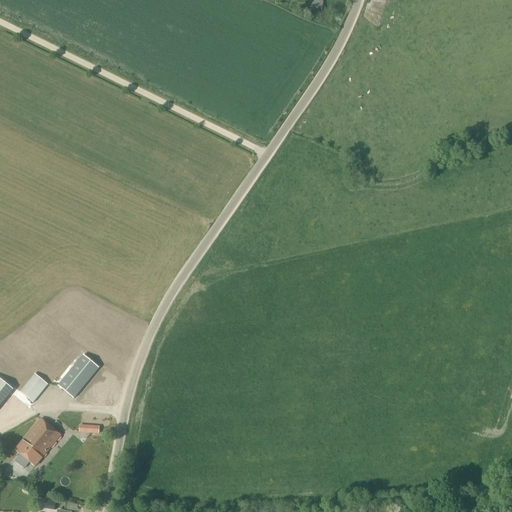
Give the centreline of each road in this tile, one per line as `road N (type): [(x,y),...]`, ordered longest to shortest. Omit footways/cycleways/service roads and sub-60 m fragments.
road 1 (unclassified): [(107,511),(132,379),(155,323),(313,87),(359,0)]
road 2 (unknown): [(0,22),(266,155)]
